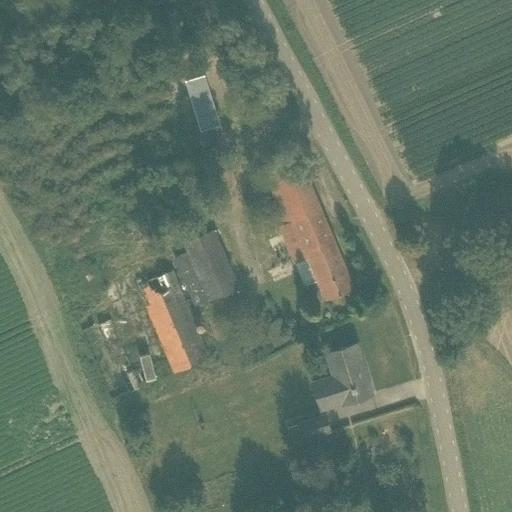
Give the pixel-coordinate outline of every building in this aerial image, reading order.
[(270,200),(295,263),(305,285),(318,280),(325,299),(354,287),(300,158),(264,173),(275,198),(270,200)] [(481,224),(496,226),(511,229),(511,184),(489,180),(481,224)] [(138,284),(170,359),(175,372),(208,358),(171,270),(138,284)] [(82,331),(111,399),(144,385),(138,369),(133,371),(111,319),(82,331)] [(279,319),(272,322),(257,328),(265,351),(288,343),(279,319)] [(342,403),(372,394),(356,343),(326,353),(333,376),(312,382),(321,409),(342,402),(342,403)] [(325,415),(298,424),(287,427),(291,443),(303,439),(330,431),(325,415)]
